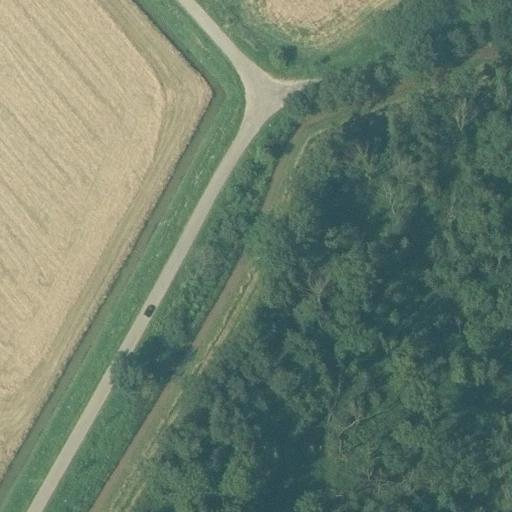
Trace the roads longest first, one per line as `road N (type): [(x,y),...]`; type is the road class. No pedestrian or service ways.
road 1 (unclassified): [(39,511),(266,106)]
road 2 (unclassified): [(511,20),(428,43),(266,106)]
road 3 (unclassified): [(266,106),(176,0)]
